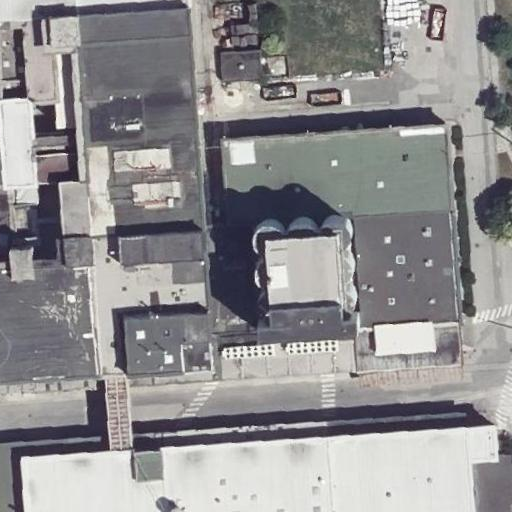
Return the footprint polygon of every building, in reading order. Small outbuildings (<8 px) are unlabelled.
[(0,0),(0,377),(464,346),(449,124),(222,140),(228,223),(204,225),(188,0),(0,0)] [(222,56),(224,87),(266,84),(264,53),(222,56)] [(228,96),(225,101),(225,107),(229,112),(235,113),(241,111),(244,106),(244,99),(240,95),(234,93),(228,96)] [(0,377),(0,389),(110,382),(131,381),(465,358),(464,346),(0,377)] [(131,381),(110,382),(114,439),(135,438),(131,381)] [(114,439),(0,447),(0,459),(465,428),(465,415),(135,438),(114,439)] [(0,459),(0,491),(2,491),(4,511),(31,510),(31,511),(499,511),(495,451),(494,426),(465,428),(0,459)] [(511,511),(511,493),(509,450),(495,451),(499,511),(511,511)]
